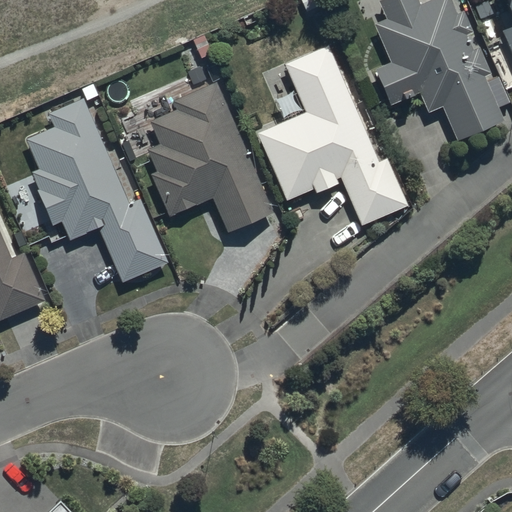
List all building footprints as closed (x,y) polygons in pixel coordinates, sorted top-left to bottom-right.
[(503,127),(483,83),(490,80),(477,52),(471,55),(465,41),(471,39),(461,17),(456,19),(446,0),(440,0),(419,10),(414,0),(392,0),(378,7),(387,26),(373,32),(390,69),(375,76),(391,111),(419,99),(428,119),(441,113),(457,148),(503,127)] [(511,0),(500,0),(511,26),(511,33),(502,38),(511,60),(511,0)] [(378,168),(327,51),(284,69),(304,116),(254,137),(284,206),(313,194),(316,199),(338,190),(335,184),(340,182),(361,232),(407,212),(387,164),(378,168)] [(273,218),(216,88),(171,108),(175,117),(148,129),(158,150),(146,155),(156,178),(151,180),(169,222),(212,203),(228,238),(273,218)] [(127,209),(81,103),(47,118),(53,131),(25,143),(39,174),(31,177),(39,195),(36,197),(51,229),(61,225),(71,246),(98,234),(122,289),(167,269),(139,204),(127,209)] [(7,251),(0,234),(0,312),(42,294),(20,246),(7,251)] [(67,511),(57,501),(45,511),(67,511)]
